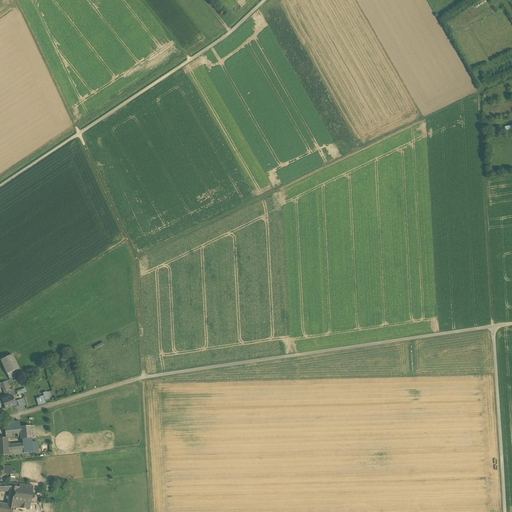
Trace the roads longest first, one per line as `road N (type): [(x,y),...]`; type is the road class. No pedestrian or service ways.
road 1 (track): [(18,0),(136,257),(154,511)]
road 2 (track): [(480,90),(504,511)]
road 3 (track): [(136,257),(511,76)]
road 4 (track): [(139,378),(511,324)]
road 5 (track): [(265,0),(228,35),(0,186)]
road 6 (residential): [(0,421),(139,378)]
